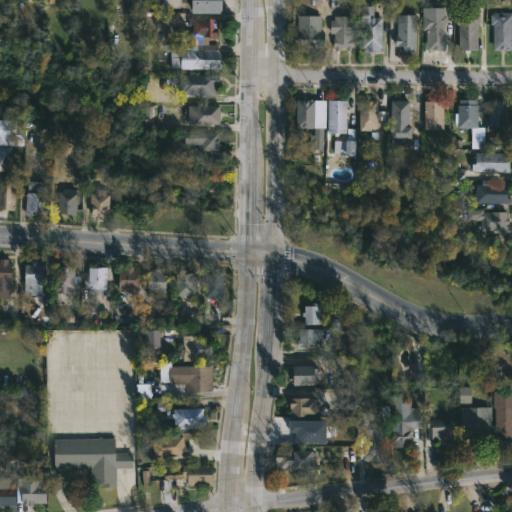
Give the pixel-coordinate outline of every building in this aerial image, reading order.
[(225,0),(225,10),(225,14),(195,13),(195,0),(225,0)] [(374,6),(374,17),(383,17),(383,47),(381,47),(381,53),(363,53),(363,21),(361,21),(361,6),(374,6)] [(446,7),(446,15),(448,15),(449,25),(446,25),(447,51),(429,51),(428,31),(424,31),(423,8),(446,7)] [(480,9),(480,15),(482,15),(482,25),(480,25),(479,50),(460,50),(460,25),(458,25),(458,9),(480,9)] [(511,12),(511,50),(495,51),(495,25),(492,25),(491,15),(492,13),(511,12)] [(417,14),(417,52),(403,52),(403,47),(397,47),(398,14),(417,14)] [(322,15),(322,31),(326,31),(325,47),(296,47),(296,30),(299,31),(299,15),(322,15)] [(352,16),(352,20),(359,20),(359,34),(353,34),(353,37),(355,37),(355,51),(348,51),(348,48),(341,48),(341,51),(336,51),(337,48),(335,48),(335,33),(332,33),(332,20),(335,20),(335,16),(352,16)] [(220,18),(219,38),(210,37),(210,44),(182,44),(183,33),(193,34),(193,24),(190,24),(190,18),(220,18)] [(179,44),(179,51),(221,50),(223,69),(172,69),(172,51),(166,51),(166,44),(179,44)] [(222,79),(222,81),(218,81),(218,90),(222,90),(221,96),(180,95),(180,80),(182,80),(182,73),(222,74),(222,79)] [(509,126),(489,126),(489,101),(504,101),(504,99),(510,99),(510,106),(509,106),(509,126)] [(324,128),(324,149),(311,149),(311,135),(316,135),(316,128),(299,128),(299,100),(327,100),(327,128),(324,128)] [(345,133),(328,133),(329,100),(349,100),(348,133),(345,133)] [(478,100),(478,105),(479,105),(479,128),(459,129),(459,119),(455,119),(455,113),(459,113),(459,104),(461,104),(461,100),(478,100)] [(372,131),(360,131),(361,101),(380,101),(379,129),(372,129),(372,131)] [(411,101),(412,128),(415,128),(415,139),(393,140),(393,101),(411,101)] [(443,130),(425,129),(426,101),(445,101),(444,130),(443,130)] [(222,123),(188,123),(188,105),(221,105),(222,123)] [(0,120),(19,121),(18,135),(22,135),(25,140),(25,146),(0,144),(0,120)] [(221,145),(220,152),(205,151),(205,145),(186,145),(186,131),(221,131),(221,145)] [(484,148),(506,149),(506,137),(484,137),(484,148)] [(360,141),(359,157),(348,156),(348,153),(333,153),(334,140),(360,141)] [(510,153),(510,167),(511,167),(511,173),(477,172),(477,153),(510,153)] [(416,176),(403,175),(402,187),(415,188),(416,176)] [(14,180),(14,186),(20,187),(18,211),(0,211),(0,185),(6,185),(7,179),(14,180)] [(48,202),(47,212),(38,212),(37,216),(25,215),(28,181),(46,182),(45,187),(48,187),(47,201),(48,202)] [(510,185),(509,197),(511,197),(511,203),(477,203),(477,185),(510,185)] [(75,189),(75,193),(79,193),(78,209),(81,209),(81,216),(58,215),(59,192),(64,192),(64,189),(75,189)] [(108,191),(107,194),(112,195),(110,211),(108,211),(107,218),(103,218),(103,221),(96,220),(97,217),(94,216),(94,209),(90,209),(92,193),(99,194),(99,190),(108,191)] [(459,191),(451,191),(452,208),(460,208),(459,191)] [(484,210),(484,212),(509,212),(509,219),(511,219),(511,224),(509,224),(509,234),(499,234),(499,231),(482,231),(482,220),(469,220),(469,210),(484,210)] [(0,259),(10,260),(10,263),(15,263),(13,292),(0,291),(0,259)] [(39,261),(39,265),(44,265),(44,278),(47,278),(47,289),(26,288),(26,265),(33,265),(33,261),(39,261)] [(76,268),(76,277),(83,277),(82,287),(76,287),(76,291),(58,291),(58,267),(76,268)] [(136,267),(136,270),(139,270),(139,290),(120,290),(121,270),(128,270),(128,267),(136,267)] [(110,269),(108,294),(89,293),(90,287),(85,287),(86,279),(90,279),(90,268),(110,269)] [(163,270),(163,272),(168,272),(168,296),(150,296),(151,272),(156,272),(156,269),(163,270)] [(226,274),(226,298),(206,297),(207,275),(221,275),(221,273),(226,274)] [(196,297),(178,297),(178,274),(198,274),(196,297)] [(304,324),(320,324),(319,305),(303,305),(304,324)] [(318,327),(325,328),(325,336),(317,336),(317,345),(300,345),(299,338),(302,338),(302,328),(318,327)] [(159,347),(159,330),(148,330),(147,346),(159,347)] [(208,334),(208,336),(215,336),(214,360),(183,359),(183,342),(185,342),(185,334),(198,334),(198,338),(202,338),(202,334),(208,334)] [(422,381),(422,363),(412,363),(412,381),(422,381)] [(315,364),(315,367),(321,367),(321,382),(314,382),(314,384),(295,384),(295,364),(315,364)] [(215,383),(215,390),(187,390),(187,383),(171,383),(171,365),(215,365),(215,383)] [(470,403),(470,387),(458,386),(458,403),(470,403)] [(0,389),(43,389),(43,417),(33,417),(33,401),(37,401),(37,396),(10,396),(10,398),(0,398),(0,389)] [(30,399),(30,390),(18,390),(17,406),(15,406),(14,416),(25,416),(26,399),(30,399)] [(404,392),(404,402),(412,402),(412,408),(422,408),(423,427),(413,428),(414,445),(395,446),(393,393),(404,392)] [(319,396),(319,415),(293,414),(293,396),(319,396)] [(171,409),(171,413),(176,413),(176,407),(206,407),(206,414),(208,414),(208,427),(178,428),(178,424),(176,424),(176,417),(167,418),(167,410),(158,410),(158,403),(171,403),(171,409)] [(473,411),(484,412),(484,437),(464,437),(463,412),(473,411)] [(369,412),(370,428),(385,428),(385,439),(382,439),(382,460),(366,460),(366,455),(365,455),(365,437),(358,437),(358,412),(369,412)] [(503,415),(503,418),(509,418),(508,441),(493,441),(493,418),(498,418),(499,415),(503,415)] [(451,417),(452,438),(430,437),(429,418),(451,417)] [(0,419),(8,419),(9,431),(0,432),(0,419)] [(325,444),(325,421),(289,420),(289,432),(295,432),(295,444),(325,444)] [(154,459),(186,456),(183,435),(151,438),(154,459)] [(103,436),(116,437),(116,452),(125,452),(133,452),(133,467),(126,467),(117,467),(117,486),(102,487),(101,482),(92,482),(92,467),(55,467),(55,438),(99,438),(99,437),(103,436)] [(283,472),(277,472),(277,451),(286,451),(286,449),(297,449),(296,469),(288,469),(288,472),(283,472)] [(315,450),(315,471),(308,471),(308,467),(298,467),(298,450),(315,450)] [(215,464),(215,484),(189,484),(189,478),(184,478),(184,479),(165,479),(165,469),(185,470),(185,464),(215,464)] [(12,476),(12,483),(18,483),(18,505),(0,505),(0,478),(4,478),(4,476),(12,476)] [(39,477),(39,480),(47,480),(47,502),(22,502),(22,477),(39,477)] [(159,502),(172,502),(171,480),(159,481),(159,502)]
